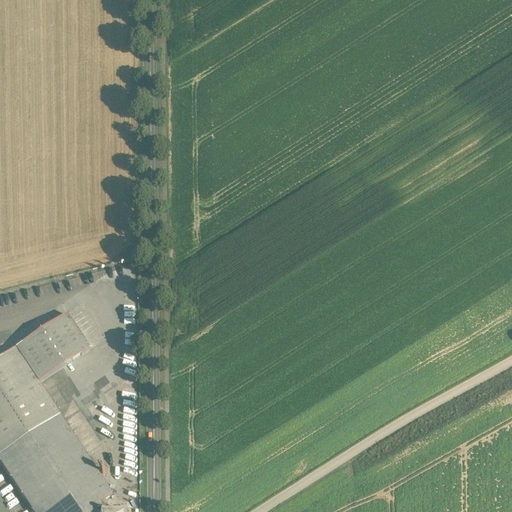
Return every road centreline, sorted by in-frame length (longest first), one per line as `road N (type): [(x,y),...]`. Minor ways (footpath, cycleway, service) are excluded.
road 1 (tertiary): [(154,511),(149,0)]
road 2 (unclassified): [(511,360),(261,511)]
